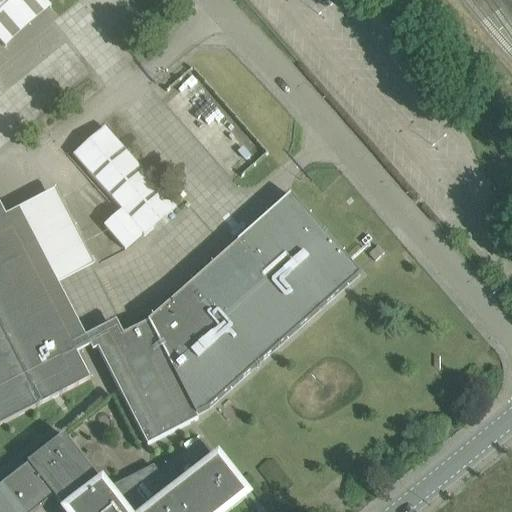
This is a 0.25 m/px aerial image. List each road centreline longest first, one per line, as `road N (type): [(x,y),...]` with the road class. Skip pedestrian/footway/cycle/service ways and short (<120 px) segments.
road 1 (unclassified): [(511,329),(213,0)]
road 2 (unclassified): [(391,511),(511,417)]
